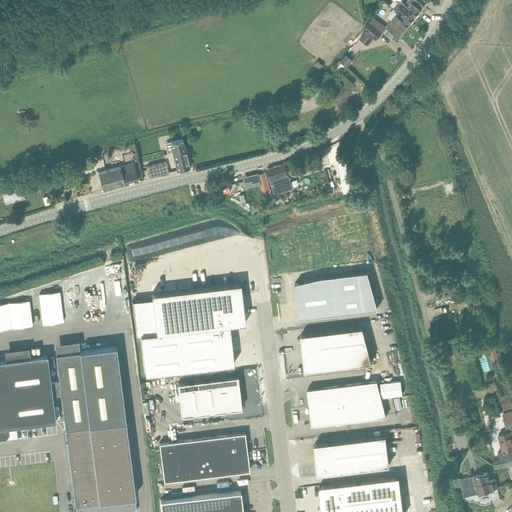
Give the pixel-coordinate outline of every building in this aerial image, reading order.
[(423,6),(415,0),(407,0),(405,4),(401,0),(394,8),(398,12),(397,14),(409,24),(420,10),(423,6)] [(394,9),(393,8),(386,16),(391,20),(387,26),(399,36),(409,24),(397,14),(398,12),(394,8),(394,9)] [(376,40),(386,27),(384,26),(377,20),(373,17),(363,29),(365,31),(359,38),(369,45),(374,38),(376,40)] [(340,61),(348,66),(352,60),(344,55),(340,61)] [(190,168),(182,139),(170,142),(177,171),(190,168)] [(149,178),(169,173),(166,161),(146,166),(149,178)] [(103,190),(138,181),(135,171),(133,163),(120,167),(98,172),(103,190)] [(290,183),(287,172),(285,163),(267,168),(269,178),(271,184),(278,182),(280,190),(292,187),(290,183)] [(265,172),(258,174),(261,184),(266,200),(272,198),(268,182),(265,172)] [(335,190),(341,188),(346,186),(344,179),(333,182),(335,190)] [(378,308),(368,271),(318,277),(295,283),(299,318),(378,308)] [(156,332),(140,334),(145,374),(234,363),(229,324),(245,322),(243,303),(240,282),(151,293),(152,298),(156,332)] [(372,362),(362,327),(301,334),(305,370),(372,362)] [(499,351),(496,352),(494,344),(487,346),(492,360),(498,358),(497,355),(500,354),(499,351)] [(135,496),(116,345),(55,353),(59,381),(50,382),(47,354),(0,360),(0,436),(5,436),(9,431),(8,427),(55,421),(52,395),(60,394),(66,438),(75,504),(75,511),(125,511),(136,511),(135,496)] [(498,360),(501,369),(508,367),(505,358),(498,360)] [(491,362),(495,373),(501,371),(498,360),(491,362)] [(252,389),(262,389),(261,368),(250,368),(250,378),(252,378),(252,389)] [(181,415),(218,410),(241,407),(237,375),(178,384),(181,415)] [(312,425),(386,416),(377,380),(308,389),(312,425)] [(401,380),(381,383),(382,397),(403,394),(401,380)] [(504,394),(510,393),(507,380),(501,382),(504,394)] [(504,410),(511,407),(511,400),(510,395),(500,398),(504,410)] [(400,397),(394,399),(397,410),(403,408),(400,397)] [(511,411),(503,414),(507,432),(498,434),(503,451),(497,453),(501,463),(511,460),(511,411)] [(423,422),(401,425),(404,453),(425,451),(423,422)] [(164,481),(249,470),(244,432),(159,443),(164,481)] [(318,473),(389,465),(386,435),(314,444),(318,473)] [(456,489),(457,489),(462,488),(489,480),(487,472),(460,479),(460,477),(453,479),(456,489)] [(322,511),(403,511),(399,476),(319,485),(322,511)] [(470,495),(478,493),(479,496),(489,493),(488,490),(497,488),(495,479),(489,480),(462,488),(464,497),(470,495)] [(161,511),(242,511),(240,490),(160,500),(161,511)]
